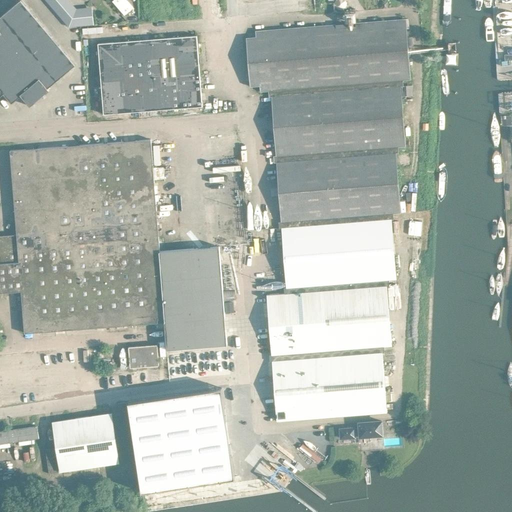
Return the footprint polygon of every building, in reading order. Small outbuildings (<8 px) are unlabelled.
[(0,92),(3,90),(11,100),(21,92),(30,102),(49,86),(47,84),(75,61),(58,41),(35,14),(23,0),(15,0),(0,13),(0,92)] [(48,0),(68,23),(93,21),(92,7),(74,8),(67,0),(48,0)] [(410,76),(409,60),(405,15),(255,27),(256,33),(246,34),(250,83),(259,82),(260,88),(270,87),(286,290),(266,291),(276,418),(386,409),(381,344),(391,343),(386,277),(396,276),(391,210),(400,210),(395,144),(405,143),(400,77),(410,76)] [(98,40),(103,110),(202,103),(196,32),(98,40)] [(164,318),(166,346),(227,341),(219,243),(159,247),(162,246),(161,235),(158,235),(150,136),(10,147),(16,231),(0,231),(0,288),(21,287),(24,329),(164,318)] [(141,488),(234,474),(221,384),(128,398),(141,488)] [(127,399),(117,400),(128,471),(125,471),(127,480),(139,479),(127,399)] [(51,418),(59,468),(119,459),(111,409),(51,418)] [(358,419),(359,426),(354,427),(354,425),(340,426),(340,435),(354,433),(354,431),(359,431),(359,433),(382,431),(381,417),(358,419)] [(0,427),(0,439),(38,434),(36,422),(0,427)]
